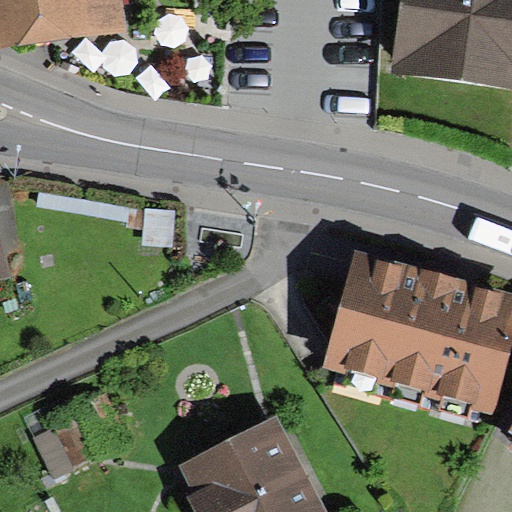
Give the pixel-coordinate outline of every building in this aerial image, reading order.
[(0,0),(0,29),(101,14),(99,0),(0,0)] [(511,0),(411,0),(402,69),(511,84),(511,0)] [(422,285),(362,268),(352,303),(335,313),(345,330),(336,365),(485,406),(511,309),(451,293),(452,288),(424,280),(422,285)] [(97,406),(58,425),(76,461),(114,443),(97,406)] [(197,479),(213,511),(311,511),(274,439),(197,479)]
